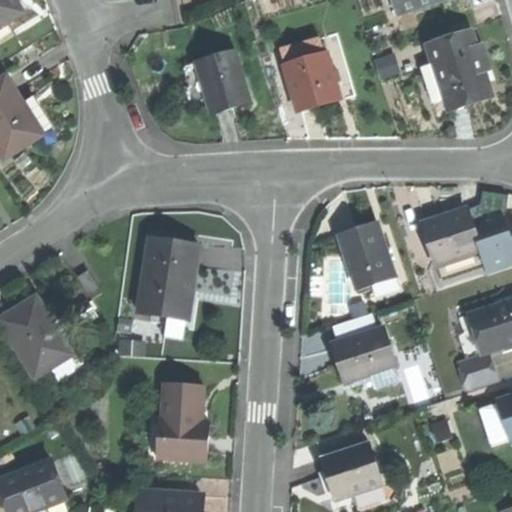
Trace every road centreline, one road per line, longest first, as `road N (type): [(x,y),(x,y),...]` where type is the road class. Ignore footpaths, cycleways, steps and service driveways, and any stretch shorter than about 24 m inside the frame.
road 1 (residential): [(257,511),(280,168)]
road 2 (residential): [(280,168),(511,160)]
road 3 (residential): [(119,179),(168,169),(280,168)]
road 4 (residential): [(119,179),(83,26)]
road 5 (residential): [(0,259),(119,179)]
